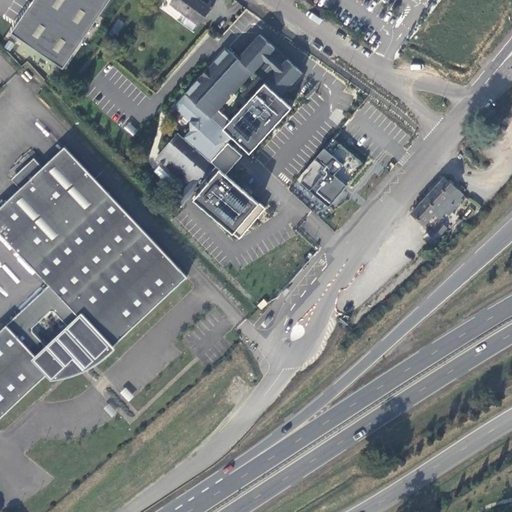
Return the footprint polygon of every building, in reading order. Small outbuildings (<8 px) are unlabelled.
[(87,35),(110,0),(33,0),(15,27),(11,33),(63,69),(87,35)] [(172,0),(170,3),(183,13),(199,25),(214,4),(209,1),(206,5),(199,0),(172,0)] [(194,32),(199,25),(183,13),(178,19),(194,32)] [(117,34),(123,23),(118,19),(111,31),(117,34)] [(447,50),(458,35),(443,25),(439,31),(432,25),(421,40),(434,49),(438,43),(447,50)] [(217,154),(216,144),(225,144),(225,145),(232,137),(250,153),(292,106),(281,96),(292,84),(303,73),(260,34),(238,58),(227,48),(177,103),(177,109),(190,121),(191,130),(183,137),(178,133),(157,158),(188,185),(195,191),(216,166),(211,161),(217,154)] [(423,46),(417,53),(422,58),(428,51),(423,46)] [(450,70),(462,80),(476,64),(455,47),(448,56),(439,66),(438,68),(446,74),(450,70)] [(435,63),(439,66),(448,56),(443,52),(435,63)] [(123,129),(133,136),(138,128),(127,122),(123,129)] [(217,154),(226,153),(225,145),(225,144),(216,144),(217,154)] [(317,156),(307,167),(319,177),(309,189),(318,196),(327,185),(331,188),(334,184),(344,193),(350,185),(337,173),(353,154),(346,147),(342,151),(335,146),(323,160),(317,156)] [(188,277),(65,147),(43,167),(21,188),(0,207),(0,232),(49,285),(0,330),(0,417),(49,372),(53,376),(64,365),(70,371),(92,351),(87,346),(97,337),(110,350),(188,277)] [(21,188),(43,167),(34,157),(12,179),(21,188)] [(218,170),(193,198),(234,236),(260,205),(218,170)] [(463,194),(445,177),(412,213),(424,224),(434,213),(440,218),(446,211),(446,212),(451,207),(454,209),(459,203),(457,200),(463,194)] [(185,202),(195,191),(188,185),(177,199),(183,204),(185,202)] [(183,204),(178,210),(182,213),(187,208),(183,204)] [(439,238),(439,237),(447,228),(442,223),(433,232),(430,229),(424,236),(434,245),(439,238)] [(264,299),(257,305),(261,309),(268,303),(264,299)] [(125,388),(120,393),(128,402),(134,396),(125,388)]
